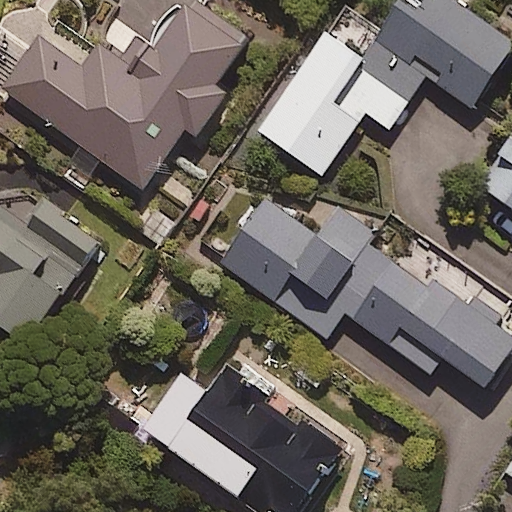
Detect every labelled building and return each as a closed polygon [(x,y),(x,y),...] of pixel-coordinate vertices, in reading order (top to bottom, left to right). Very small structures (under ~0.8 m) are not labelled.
[(253,32),(208,0),(178,0),(134,62),(102,39),(94,50),(49,19),(3,84),(83,141),(69,160),(89,175),(104,154),(145,183),(188,122),(199,130),(231,85),(221,77),(253,32)] [(511,45),(511,26),(474,0),(398,0),(379,27),(347,4),(261,125),(325,171),(368,109),(391,125),(431,69),(474,100),(511,45)] [(511,141),(480,190),(511,211),(511,141)] [(110,222),(13,155),(0,173),(0,314),(32,336),(110,222)] [(321,232),(267,194),(221,259),(329,335),(348,309),(431,369),(445,349),(488,380),(511,346),(511,332),(338,208),(321,232)] [(294,511),(344,445),(229,360),(212,382),(188,364),(146,421),(268,511),(294,511)]
